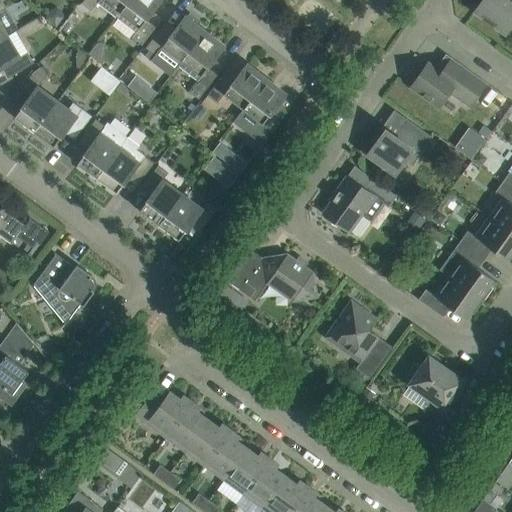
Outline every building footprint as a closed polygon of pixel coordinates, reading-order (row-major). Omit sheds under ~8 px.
[(117,17),(130,0),(83,0),(81,3),(91,11),(98,3),(117,17)] [(150,14),(161,0),(130,0),(117,17),(136,32),(132,37),(142,45),(160,22),(150,14)] [(511,0),(482,0),(475,10),(506,33),(511,24),(511,0)] [(47,19),(46,21),(57,31),(65,20),(65,17),(63,15),(61,13),(59,12),(56,11),(54,11),(51,12),(49,14),(48,16),(47,19)] [(173,32),(163,25),(143,51),(145,53),(142,57),(168,78),(178,65),(205,31),(205,30),(204,31),(197,26),(201,21),(190,12),(186,17),(185,17),(173,32)] [(221,70),(212,62),(224,47),(205,32),(206,31),(205,31),(178,65),(197,80),(189,91),(198,99),(221,70)] [(19,57),(7,36),(0,40),(0,68),(6,65),(12,75),(34,63),(27,52),(19,57)] [(97,43),(87,55),(102,66),(105,44),(97,43)] [(476,98),(487,83),(451,57),(441,72),(428,62),(410,87),(439,107),(449,93),(463,103),(470,94),(476,98)] [(243,109),(267,78),(266,78),(265,79),(246,64),(234,80),(225,72),(207,95),(217,103),(224,94),(243,109)] [(56,102),(37,87),(48,73),(40,67),(33,72),(18,92),(28,99),(14,117),(34,131),(33,132),(33,133),(56,102)] [(273,110),(285,95),(266,80),(267,79),(267,78),(243,109),(233,122),(252,137),(255,133),(266,141),(283,117),(273,110)] [(120,84),(115,91),(124,97),(129,91),(120,84)] [(77,136),(92,116),(73,102),(67,110),(56,102),(33,133),(34,133),(35,132),(54,147),(67,129),(77,136)] [(207,111),(198,104),(189,115),(198,122),(207,111)] [(96,180),(119,148),(128,137),(109,122),(105,126),(96,119),(80,139),(90,146),(77,164),(96,178),(95,179),(96,180)] [(417,158),(432,137),(406,119),(404,122),(395,136),(382,127),(372,141),(375,143),(367,154),(395,174),(405,160),(412,165),(417,158)] [(484,125),(477,135),(485,141),(493,131),(484,125)] [(139,183),(154,163),(136,149),(139,145),(128,137),(119,148),(96,180),(97,179),(116,193),(130,175),(139,183)] [(446,142),(439,152),(449,159),(456,149),(446,142)] [(477,152),(472,160),(480,166),(486,158),(477,152)] [(238,158),(231,168),(240,175),(247,165),(238,158)] [(158,226),(182,195),(162,181),(168,173),(158,165),(143,185),(153,193),(139,210),(159,225),(158,226)] [(238,174),(230,168),(220,181),(228,187),(238,174)] [(511,173),(509,172),(502,182),(511,189),(511,173)] [(336,195),(323,213),(330,218),(331,223),(336,226),(340,225),(349,232),(362,213),(372,221),(384,204),(388,207),(396,195),(372,178),(364,189),(347,176),(334,194),(336,195)] [(511,189),(502,182),(495,192),(503,198),(489,217),(511,233),(511,189)] [(202,229),(217,209),(207,202),(201,209),(182,195),(158,226),(159,227),(160,225),(179,240),(192,222),(202,229)] [(413,207),(406,218),(419,227),(426,217),(413,207)] [(0,234),(11,243),(25,224),(3,208),(0,209),(0,234)] [(436,210),(430,219),(440,226),(446,217),(436,210)] [(511,233),(489,217),(476,236),(467,230),(460,240),(481,255),(488,245),(508,260),(511,254),(511,233)] [(430,219),(423,228),(433,235),(440,226),(430,219)] [(474,265),(481,255),(460,240),(439,270),(447,276),(483,301),(492,288),(489,286),(494,279),(474,265)] [(316,296),(312,272),(286,255),(264,258),(249,248),(226,280),(255,300),(268,281),(276,280),(277,282),(289,291),(291,291),(293,299),(316,296)] [(94,291),(92,289),(93,287),(94,285),(93,281),(92,279),(90,277),(92,275),(77,264),(75,267),(53,251),(52,252),(55,254),(34,284),(65,322),(61,327),(62,328),(80,303),(83,306),(94,291)] [(483,301),(447,276),(434,295),(426,289),(418,299),(443,317),(444,316),(440,313),(446,304),(466,318),(471,312),(474,314),(483,301)] [(226,284),(219,293),(234,303),(240,294),(226,284)] [(392,346),(379,337),(368,329),(376,319),(351,301),(326,336),(360,361),(355,368),(369,378),(392,346)] [(23,378),(29,371),(11,358),(16,351),(24,357),(34,344),(16,323),(0,344),(0,396),(12,404),(28,382),(23,378)] [(458,391),(465,381),(429,356),(422,366),(418,363),(414,364),(409,371),(410,375),(413,378),(409,384),(428,397),(426,401),(426,405),(452,423),(469,399),(458,391)] [(369,401),(375,393),(366,387),(360,395),(369,401)] [(166,437),(189,405),(192,401),(183,394),(180,398),(169,390),(161,402),(150,394),(135,415),(166,437)] [(185,451),(209,419),(199,412),(201,408),(192,401),(189,405),(166,437),(185,451)] [(205,465),(228,433),(231,429),(222,423),(219,426),(209,419),(185,451),(205,465)] [(224,480),(247,447),(237,440),(240,436),(231,429),(228,433),(205,465),(224,480)] [(438,433),(431,443),(440,449),(447,439),(438,433)] [(105,446),(96,458),(119,474),(127,463),(105,446)] [(243,494),(267,461),(270,458),(260,451),(258,455),(247,447),(224,480),(243,494)] [(263,508),(286,476),(276,468),(279,464),(270,458),(267,461),(243,494),(263,508)] [(509,478),(511,473),(511,463),(509,462),(502,472),(509,478)] [(163,481),(171,471),(161,464),(153,474),(163,481)] [(173,489),(181,479),(171,471),(163,481),(173,489)] [(268,511),(289,511),(306,490),(308,486),(299,479),(296,483),(286,476),(263,508),(268,511)] [(319,511),(325,504),(315,497),(318,493),(308,486),(306,490),(289,511),(319,511)] [(490,504),(498,493),(490,488),(483,499),(490,504)] [(100,511),(103,509),(78,491),(64,510),(66,511),(100,511)] [(202,510),(209,500),(199,492),(192,502),(202,510)] [(494,511),(496,509),(490,504),(483,499),(473,511),(494,511)] [(204,511),(216,511),(220,507),(209,500),(202,510),(204,511)] [(179,501),(173,509),(176,511),(190,511),(192,510),(179,501)]
